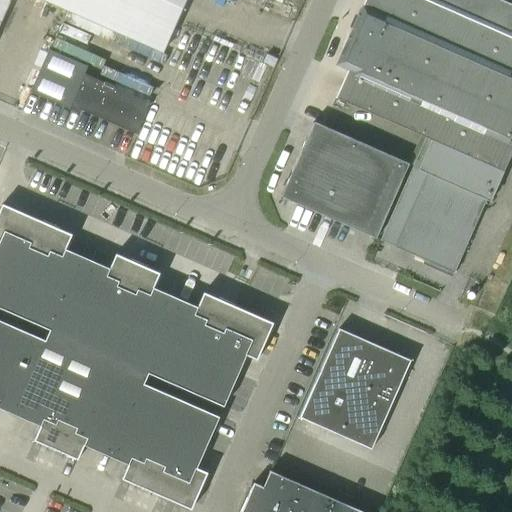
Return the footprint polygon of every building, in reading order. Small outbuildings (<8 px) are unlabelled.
[(185,0),(0,0),(0,22),(9,0),(43,0),(162,51),(185,0)] [(38,0),(26,27),(73,49),(86,20),(42,0),(38,0)] [(511,6),(498,0),(365,0),(348,37),(341,56),(352,61),(335,98),(420,136),(408,164),(413,165),(425,171),(486,198),(489,199),(511,148),(511,6)] [(106,82),(105,83),(84,74),(87,67),(48,49),(29,92),(68,109),(70,105),(136,134),(150,103),(113,87),(113,86),(106,82)] [(345,70),(349,61),(340,57),(336,66),(345,70)] [(408,164),(313,122),(280,197),(375,239),(408,164)] [(486,198),(425,171),(391,247),(451,273),(484,200),(488,202),(486,198)] [(72,235),(2,204),(0,208),(0,308),(50,330),(47,336),(96,357),(145,379),(147,373),(186,390),(225,302),(203,293),(197,307),(153,288),(159,273),(115,254),(109,269),(65,250),(72,235)] [(273,323),(225,302),(186,390),(223,407),(245,356),(256,360),(273,323)] [(6,324),(0,338),(0,408),(13,415),(46,341),(45,341),(6,324)] [(410,360),(338,329),(299,418),(371,449),(410,360)] [(46,341),(13,415),(40,426),(33,441),(55,451),(96,357),(47,336),(45,341),(46,341)] [(145,379),(96,357),(55,451),(77,460),(84,446),(110,457),(142,384),(143,384),(145,379)] [(142,384),(110,457),(127,465),(121,479),(143,489),(182,401),(143,384),(142,384)] [(218,417),(182,401),(143,489),(191,510),(207,473),(196,468),(218,417)] [(253,483),(240,511),(241,511),(362,511),(269,471),(262,487),(253,483)]
